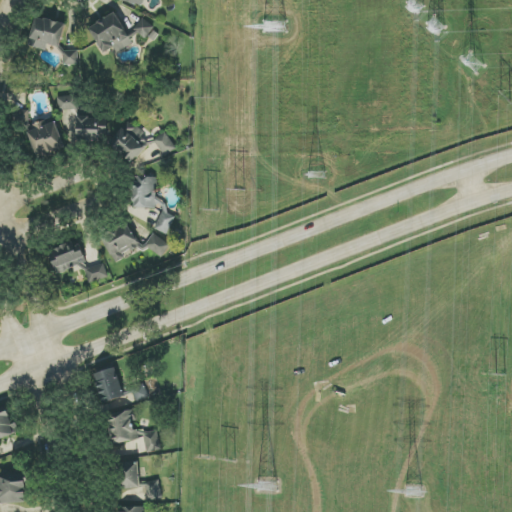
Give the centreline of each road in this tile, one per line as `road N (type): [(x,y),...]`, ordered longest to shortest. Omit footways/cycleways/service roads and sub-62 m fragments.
road 1 (secondary): [(0,390),(511,191)]
road 2 (secondary): [(511,155),(0,351)]
road 3 (residential): [(0,212),(83,444),(94,511)]
road 4 (residential): [(63,511),(61,459),(0,284)]
road 5 (residential): [(0,212),(18,0)]
